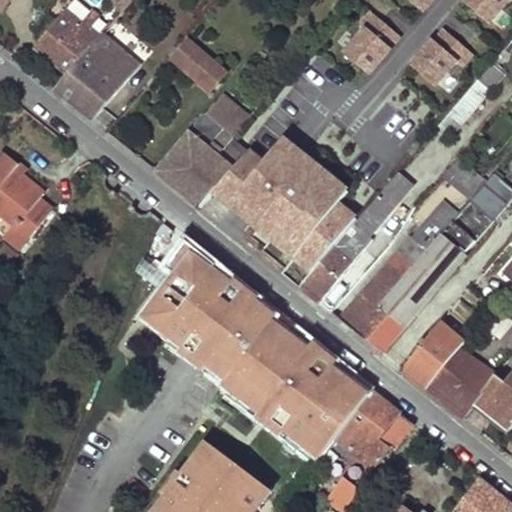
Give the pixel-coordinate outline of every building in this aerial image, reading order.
[(0,0),(0,10),(2,12),(12,0),(0,0)] [(75,0),(36,47),(70,75),(102,36),(110,27),(77,0),(75,0)] [(122,14),(123,14),(134,0),(111,0),(109,2),(122,14)] [(407,0),(423,13),(433,0),(407,0)] [(511,0),(469,0),(466,5),(489,24),(509,0),(511,0)] [(399,37),(373,14),(362,27),(367,31),(346,56),(369,76),(391,50),(390,48),(399,37)] [(436,43),(434,42),(412,68),(435,87),(457,62),(462,66),(472,54),(445,32),(436,43)] [(139,67),(102,36),(70,75),(57,91),(93,122),(139,67)] [(188,38),(171,58),(210,92),(227,72),(188,38)] [(492,65),(479,81),(492,92),(505,76),(492,65)] [(492,92),(479,81),(439,126),(453,138),(492,92)] [(249,120),(226,101),(220,109),(243,127),(246,123),(249,120)] [(220,109),(215,105),(158,174),(201,208),(214,193),(249,154),(240,147),(251,134),(243,127),(220,109)] [(254,130),(246,123),(243,127),(251,134),(254,130)] [(231,207),(251,223),(304,157),(283,140),(263,166),(264,166),(231,207)] [(5,153),(0,159),(0,219),(1,220),(4,216),(17,226),(31,238),(54,210),(41,199),(46,193),(24,176),(16,170),(20,165),(5,153)] [(249,154),(214,193),(231,207),(264,166),(263,166),(249,154)] [(304,157),(251,223),(297,260),(303,252),(319,266),(368,209),(304,157)] [(511,185),(497,172),(487,183),(459,159),(443,177),(471,201),(472,201),(494,220),(511,198),(511,185)] [(20,165),(16,170),(24,176),(28,171),(20,165)] [(397,176),(385,190),(400,202),(411,188),(397,176)] [(313,273),(300,289),(314,299),(334,275),(340,280),(365,250),(361,247),(400,202),(385,190),(368,209),(319,266),(313,273)] [(457,218),(443,207),(424,228),(438,240),(455,221),(457,218)] [(381,353),(478,241),(455,221),(438,240),(424,228),(343,322),(381,353)] [(17,226),(7,238),(22,250),(31,238),(17,226)] [(511,237),(510,240),(511,241),(511,260),(502,272),(511,280),(511,237)] [(187,242),(168,269),(178,277),(166,293),(146,319),(166,334),(186,350),(208,366),(228,382),(225,386),(242,399),(263,415),(260,419),(281,435),(285,431),(306,446),(322,458),(329,449),(337,438),(370,397),(332,369),(329,366),(323,374),(315,368),(321,360),(273,324),(276,319),(255,303),(258,299),(237,282),(234,287),(214,271),(197,258),(201,253),(187,242)] [(297,260),(313,273),(319,266),(303,252),(297,260)] [(201,253),(197,258),(214,271),(217,267),(201,253)] [(156,286),(165,274),(153,266),(146,260),(140,274),(156,286)] [(157,261),(153,266),(165,274),(168,269),(157,261)] [(217,267),(214,271),(234,287),(237,282),(217,267)] [(165,274),(156,286),(166,293),(178,277),(168,269),(165,274)] [(340,280),(334,275),(314,299),(320,304),(340,280)] [(258,299),(255,303),(276,319),(278,316),(258,299)] [(321,360),(326,354),(278,316),(276,319),(273,324),(321,360)] [(460,350),(466,343),(442,323),(403,371),(427,391),(460,350)] [(166,334),(162,339),(183,354),(186,350),(166,334)] [(511,334),(502,346),(511,354),(511,334)] [(497,376),(460,350),(427,391),(464,420),(477,404),(483,397),(481,395),(497,376)] [(321,360),(315,368),(323,374),(329,366),(321,360)] [(337,363),(332,369),(370,397),(374,392),(337,363)] [(208,366),(204,371),(225,386),(228,382),(208,366)] [(488,413),(510,431),(511,428),(511,376),(507,384),(497,376),(481,395),(483,397),(494,406),(488,413)] [(225,386),(221,391),(239,404),(242,399),(225,386)] [(374,392),(370,397),(337,438),(375,468),(376,468),(391,448),(381,440),(402,415),(374,392)] [(494,406),(483,397),(477,404),(488,413),(494,406)] [(242,399),(239,404),(260,419),(263,415),(242,399)] [(402,415),(381,440),(391,448),(395,451),(415,426),(402,415)] [(285,431),(281,435),(302,451),(306,446),(285,431)] [(255,511),(271,491),(251,476),(246,482),(224,465),(229,459),(208,444),(156,511),(255,511)] [(306,446),(302,451),(318,463),(320,460),(322,458),(306,446)] [(322,458),(320,460),(329,467),(338,456),(329,449),(322,458)] [(229,459),(224,465),(246,482),(251,476),(229,459)] [(511,511),(511,503),(481,479),(455,511),(511,511)] [(344,481),(330,500),(344,510),(350,502),(361,487),(356,483),(352,487),(344,481)] [(298,496),(290,508),(295,511),(297,511),(309,496),(303,492),(299,497),(298,496)]
